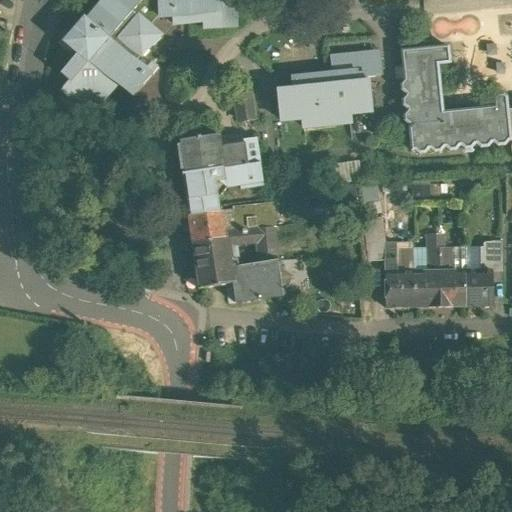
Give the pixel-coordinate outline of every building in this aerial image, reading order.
[(101,0),(85,19),(84,17),(70,33),(71,33),(64,42),(72,49),(77,54),(61,73),(69,80),(60,90),(77,105),(103,103),(118,86),(133,99),(152,76),(157,69),(151,64),(145,70),(136,62),(140,57),(141,59),(162,34),(146,21),(156,10),(160,13),(160,16),(174,15),(174,23),(204,21),(204,29),(219,28),(235,27),(234,12),(235,12),(234,0),(101,0)] [(315,47),(275,48),(275,65),(315,64),(315,47)] [(495,111),(443,116),(438,67),(450,66),(448,48),(402,53),(405,82),(401,87),(402,92),(406,96),(406,98),(403,102),(403,108),(408,112),(408,114),(404,118),(405,124),(409,127),(412,153),(415,153),(420,157),(425,156),(429,151),(431,151),(435,155),(440,154),(444,150),(446,150),(450,153),(456,153),(459,148),(461,148),(466,152),(471,151),(475,147),(477,146),(481,150),(488,149),(492,145),(493,145),(498,148),(505,147),(508,143),(511,143),(510,138),(508,113),(506,100),(503,97),(496,98),(494,102),(495,111)] [(341,75),(292,80),(293,91),(278,93),(280,122),(302,120),(303,129),(349,124),(348,115),(370,113),(367,84),(365,84),(364,79),(379,78),(377,54),(340,58),(341,75)] [(249,96),(236,99),(240,124),(253,121),(249,96)] [(218,138),(200,141),(200,140),(197,140),(197,141),(177,144),(182,177),(223,171),(220,152),(218,138)] [(244,148),(220,152),(223,171),(260,165),(256,141),(243,143),(244,148)] [(223,171),(182,177),(188,218),(220,213),(217,198),(220,198),(228,188),(240,186),(240,191),(263,188),(260,165),(223,171)] [(249,210),(234,212),(235,233),(251,231),(250,215),(249,210)] [(220,213),(188,218),(192,245),(227,240),(226,233),(223,234),(220,213)] [(270,213),(250,215),(251,231),(273,230),(270,213)] [(381,219),(363,221),(367,263),(384,262),(384,247),(385,245),(381,219)] [(307,227),(296,228),(298,248),(308,247),(307,232),(307,227)] [(288,228),(275,229),(276,242),(287,241),(289,241),(288,228)] [(296,228),(288,228),(289,241),(287,241),(288,249),(298,248),(296,228)] [(235,233),(226,233),(227,240),(192,245),(199,291),(232,286),(235,304),(282,296),(277,263),(276,242),(275,229),(273,230),(251,231),(235,233)] [(130,242),(107,239),(105,254),(128,256),(130,242)] [(491,243),(487,243),(483,245),(482,248),(479,249),(480,273),(492,273),(491,243)] [(501,243),(491,243),(492,273),(502,273),(501,243)] [(397,245),(385,245),(384,247),(384,262),(384,274),(385,274),(397,274),(397,250),(397,245)] [(413,274),(412,250),(397,250),(397,274),(385,274),(385,309),(414,309),(413,274)] [(439,274),(438,250),(432,250),(426,250),(427,274),(439,274)] [(450,250),(438,250),(439,274),(450,273),(450,250)] [(465,308),(464,273),(450,273),(439,274),(439,309),(465,308)] [(480,273),(464,273),(465,308),(493,308),(492,273),(480,273)] [(439,309),(439,274),(427,274),(413,274),(414,309),(439,309)]
